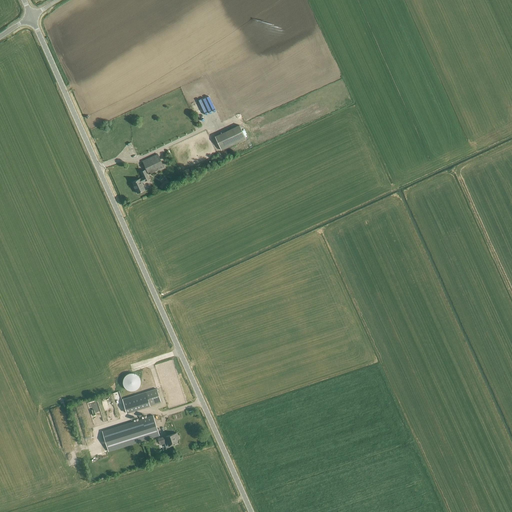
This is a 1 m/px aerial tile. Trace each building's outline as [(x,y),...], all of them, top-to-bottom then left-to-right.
[(202,106),(203,105),(204,110),(209,109),(205,97),(200,99),(202,106)] [(215,137),(221,150),(246,139),(239,125),(215,137)] [(158,154),(142,161),(149,174),(164,167),(158,154)] [(140,179),(132,182),(137,193),(145,190),(141,181),(145,180),(145,181),(149,179),(145,170),(141,172),(143,177),(140,179)] [(156,362),(167,360),(167,359),(169,359),(168,354),(155,357),(156,362)] [(134,373),(133,373),(131,373),(130,373),(128,374),(127,374),(126,375),(125,376),(124,378),(123,379),(123,380),(123,382),(123,383),(123,385),(124,386),(125,388),(126,389),(127,390),(128,390),(130,391),(131,391),(133,391),(134,391),(136,390),(137,389),(138,388),(139,387),(140,386),(141,384),(141,383),(141,381),(141,380),(140,378),(139,377),(138,376),(137,375),(136,374),(134,373)] [(146,392),(142,394),(146,407),(150,406),(150,405),(161,402),(157,389),(146,392)] [(153,415),(102,431),(109,451),(158,436),(159,439),(160,438),(159,435),(153,415)] [(160,438),(159,439),(158,439),(160,445),(165,443),(166,448),(170,447),(169,446),(178,443),(176,440),(179,439),(177,433),(160,438)]
